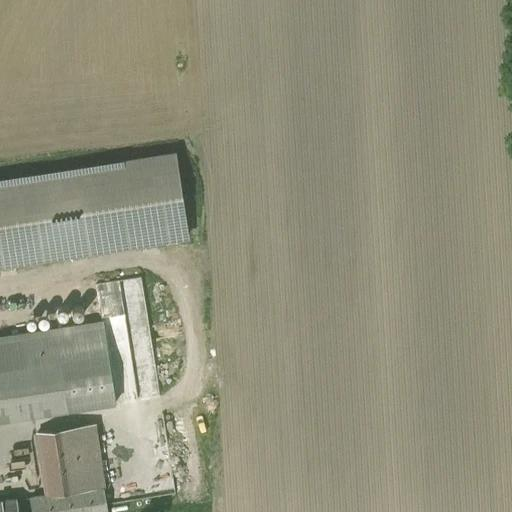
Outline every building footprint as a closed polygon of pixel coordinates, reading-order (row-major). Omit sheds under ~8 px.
[(174,155),(0,181),(0,265),(187,237),(174,155)] [(103,322),(0,338),(0,420),(115,403),(103,322)] [(94,424),(70,427),(80,490),(103,486),(94,424)] [(70,427),(37,432),(47,495),(80,490),(70,427)] [(107,511),(103,486),(80,490),(83,511),(107,511)] [(47,495),(30,498),(32,511),(83,511),(80,490),(47,495)] [(18,511),(16,498),(0,500),(0,511),(18,511)]
